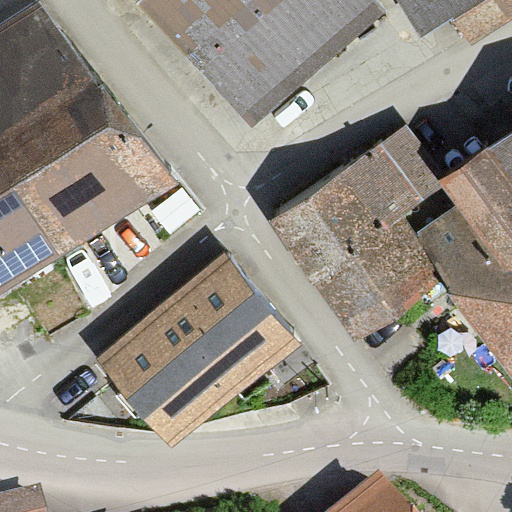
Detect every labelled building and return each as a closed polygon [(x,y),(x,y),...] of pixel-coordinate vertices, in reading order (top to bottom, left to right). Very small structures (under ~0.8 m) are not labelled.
[(511,0),(159,0),(261,125),(411,3),(431,33),(474,5),(491,34),(511,21),(511,0)] [(0,27),(0,131),(90,79),(35,7),(0,27)] [(0,131),(0,161),(59,248),(171,183),(90,79),(0,131)] [(275,218),(317,279),(404,217),(452,185),(409,124),(275,218)] [(505,149),(511,157),(511,128),(499,137),(505,149)] [(511,355),(511,157),(505,149),(459,178),(468,194),(424,231),(465,286),(511,355)] [(0,285),(59,248),(0,161),(0,285)] [(355,330),(442,273),(404,217),(317,279),(355,330)] [(301,336),(228,246),(99,350),(173,440),(301,336)] [(403,511),(380,483),(344,511),(403,511)] [(46,511),(41,493),(0,504),(0,511),(46,511)]
